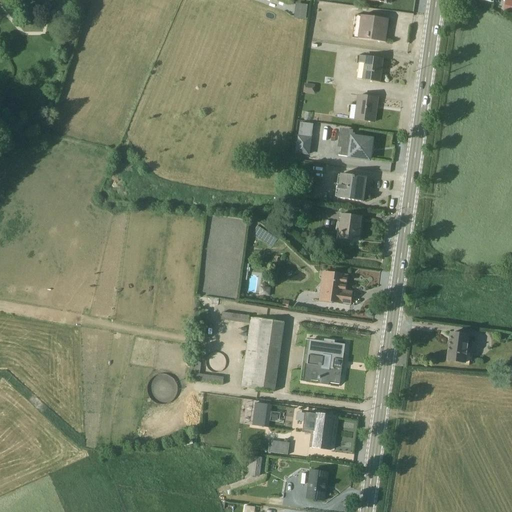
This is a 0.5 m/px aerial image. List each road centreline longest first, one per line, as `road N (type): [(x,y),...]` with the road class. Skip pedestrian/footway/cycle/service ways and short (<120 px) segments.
road 1 (primary): [(366,511),(436,0)]
road 2 (track): [(0,309),(198,343)]
